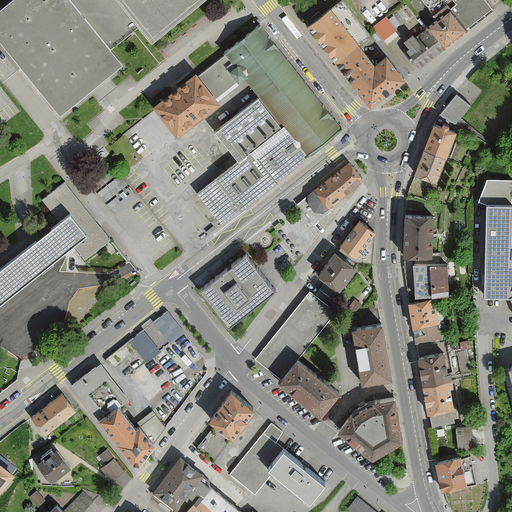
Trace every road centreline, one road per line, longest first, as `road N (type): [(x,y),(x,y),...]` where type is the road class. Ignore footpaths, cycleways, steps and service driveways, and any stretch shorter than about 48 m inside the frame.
road 1 (secondary): [(424,486),(388,270),(390,165)]
road 2 (residential): [(376,163),(323,246),(229,363)]
road 3 (tertiary): [(362,140),(168,284)]
road 4 (unclassified): [(491,511),(480,331),(488,317),(511,331)]
road 5 (tertiary): [(162,289),(0,419)]
road 6 (residential): [(229,363),(386,498)]
road 7 (residential): [(229,363),(131,496)]
road 8 (secondary): [(264,0),(366,129)]
road 9 (unclassified): [(402,124),(454,63),(511,17)]
road 10 (unclassified): [(81,188),(162,289)]
